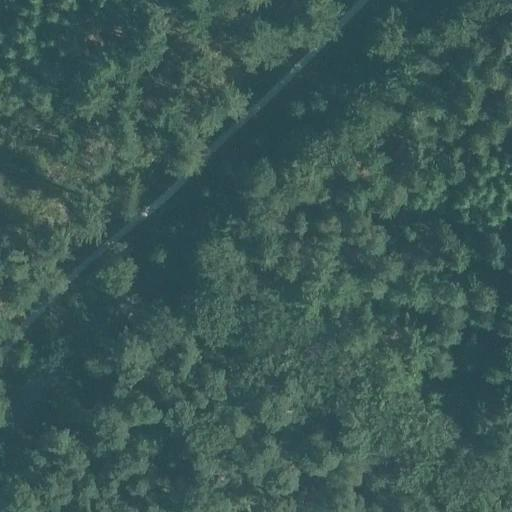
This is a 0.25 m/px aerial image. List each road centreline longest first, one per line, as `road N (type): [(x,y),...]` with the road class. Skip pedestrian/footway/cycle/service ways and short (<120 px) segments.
road 1 (tertiary): [(0,435),(120,306),(440,0)]
road 2 (track): [(180,248),(511,500)]
